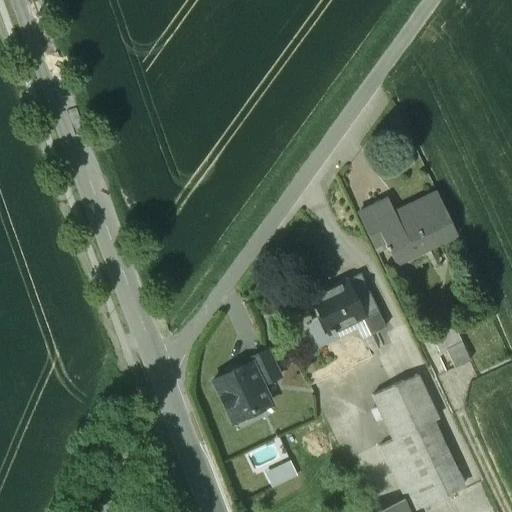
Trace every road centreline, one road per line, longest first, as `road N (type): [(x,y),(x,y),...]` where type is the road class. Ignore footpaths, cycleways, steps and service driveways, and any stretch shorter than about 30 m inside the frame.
road 1 (residential): [(155,370),(181,348),(431,0)]
road 2 (tertiary): [(155,370),(21,0)]
road 3 (tertiary): [(211,511),(155,370)]
